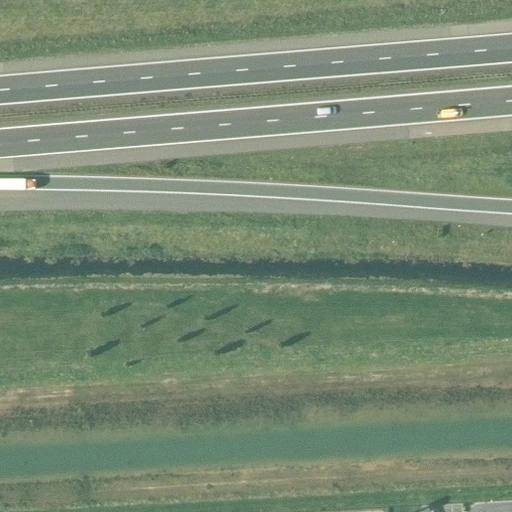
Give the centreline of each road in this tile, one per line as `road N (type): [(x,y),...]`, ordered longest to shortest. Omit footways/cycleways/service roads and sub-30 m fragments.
road 1 (motorway): [(511,49),(0,92)]
road 2 (motorway): [(0,145),(511,102)]
road 3 (motorway): [(0,184),(511,208)]
